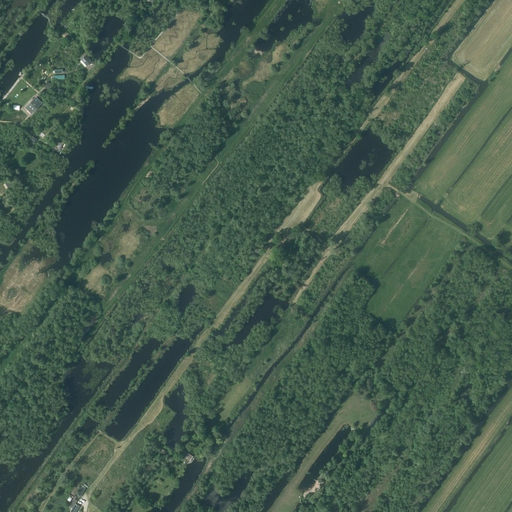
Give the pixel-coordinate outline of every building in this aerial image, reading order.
[(93,61),(87,54),(81,59),(87,66),(93,61)] [(36,97),(25,108),(32,114),(43,103),(36,97)] [(32,136),(29,141),(34,145),(37,140),(32,136)] [(295,273),(290,270),(286,276),(291,280),(295,273)] [(492,275),(488,272),(483,279),(487,281),(492,275)] [(193,456),(185,451),(182,456),(190,461),(193,456)] [(76,511),(80,506),(75,503),(68,511),(76,511)]
